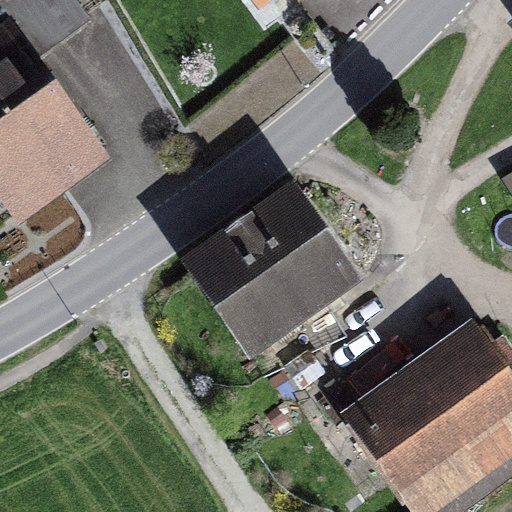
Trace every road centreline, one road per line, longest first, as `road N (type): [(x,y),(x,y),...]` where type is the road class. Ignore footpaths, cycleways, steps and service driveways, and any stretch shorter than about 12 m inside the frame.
road 1 (unclassified): [(0,336),(245,189),(444,0)]
road 2 (track): [(241,511),(99,276)]
